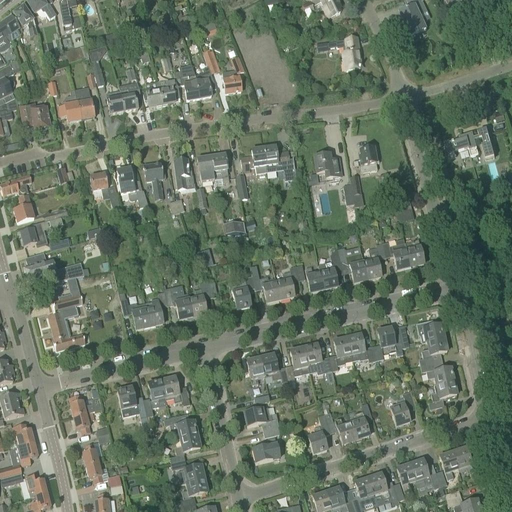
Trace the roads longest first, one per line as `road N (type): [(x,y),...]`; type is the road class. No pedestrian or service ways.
road 1 (residential): [(0,162),(403,98)]
road 2 (residential): [(240,497),(486,418)]
road 3 (residential): [(205,348),(456,290)]
road 4 (residential): [(456,290),(403,98)]
road 5 (residential): [(205,348),(37,386)]
road 6 (residential): [(240,497),(205,348)]
road 7 (residential): [(486,418),(456,290)]
road 8 (tertiary): [(66,511),(37,386)]
